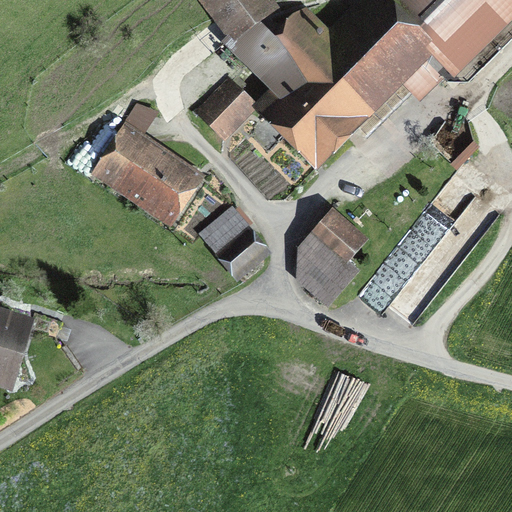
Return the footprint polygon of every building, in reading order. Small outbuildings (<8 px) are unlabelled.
[(206,0),(224,23),(254,0),(206,0)] [(350,118),(398,69),(405,76),(411,70),(429,89),(449,70),(451,72),(511,11),(511,3),(508,0),(388,0),(385,4),(380,0),(379,0),(327,53),(294,19),(264,49),(254,39),(240,54),(262,76),(277,61),(297,81),(269,109),(323,163),(359,127),(350,118)] [(280,27),(290,10),(275,1),(265,18),(280,27)] [(235,67),(219,45),(191,65),(208,88),(235,67)] [(236,94),(245,85),(236,76),(202,113),(225,135),(251,108),(236,94)] [(437,144),(457,165),(480,143),(459,122),(437,144)] [(102,169),(170,215),(193,181),(124,134),(102,169)] [(236,217),(196,250),(224,283),(233,275),(240,284),(258,269),(251,260),(263,250),(236,217)] [(302,252),(303,273),(330,297),(354,270),(343,260),(359,241),(333,217),(302,252)] [(0,319),(0,378),(6,380),(23,327),(0,319)] [(80,370),(63,346),(36,365),(53,389),(80,370)]
